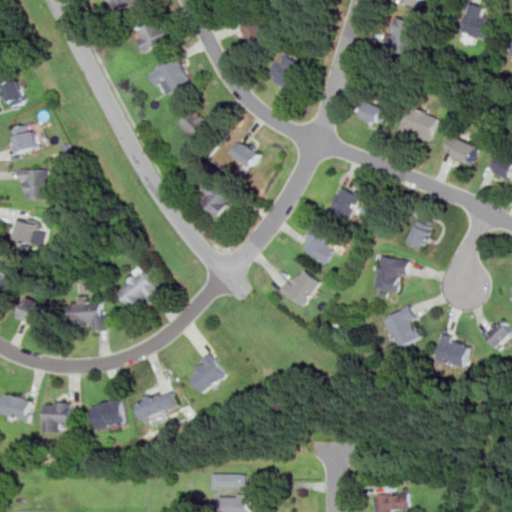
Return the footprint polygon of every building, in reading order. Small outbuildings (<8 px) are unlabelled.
[(113,0),(115,9),(145,2),(144,0),(113,0)] [(502,19),(487,15),(489,6),(473,2),(465,32),(496,41),(502,19)] [(422,21),(396,15),(390,45),(416,50),(422,21)] [(273,35),(263,17),(244,27),(254,46),(273,35)] [(146,50),(172,40),(163,19),(137,29),(146,50)] [(272,74),(291,88),(307,65),(288,51),(272,74)] [(195,81),(181,55),(153,71),(167,96),(195,81)] [(31,102),(24,78),(6,84),(13,107),(31,102)] [(365,116),(388,124),(394,108),(370,100),(365,116)] [(442,114),(411,106),(405,132),(436,139),(442,114)] [(200,140),(216,124),(198,107),(183,123),(200,140)] [(15,128),(22,152),(44,145),(36,121),(15,128)] [(475,163),(482,144),(456,134),(449,153),(475,163)] [(265,151),(245,138),(235,152),(256,166),(265,151)] [(496,171),(511,177),(511,154),(505,151),(496,171)] [(53,197),(53,168),(26,168),(26,197),(53,197)] [(236,195),(214,177),(204,189),(211,194),(205,202),(221,215),(236,195)] [(334,212),(353,221),(366,193),(346,185),(334,212)] [(37,242),(42,222),(21,216),(16,236),(37,242)] [(412,239),(427,246),(438,226),(423,218),(412,239)] [(333,245),(337,234),(317,226),(307,250),(332,259),(337,246),(333,245)] [(413,259),(383,254),(377,286),(399,290),(402,277),(410,279),(413,259)] [(0,296),(17,288),(4,262),(0,263),(0,296)] [(326,282),(305,265),(287,289),(307,305),(326,282)] [(121,288),(138,311),(164,291),(146,268),(121,288)] [(45,326),(54,306),(32,296),(22,316),(45,326)] [(76,323),(96,321),(97,330),(112,328),(109,300),(93,301),(92,296),(74,298),(76,323)] [(388,317),(401,346),(427,335),(414,306),(388,317)] [(511,338),(511,322),(507,316),(488,332),(500,347),(511,338)] [(468,368),(475,344),(446,335),(439,359),(468,368)] [(207,392),(231,372),(214,353),(191,372),(207,392)] [(148,419),(182,404),(174,386),(140,401),(148,419)] [(36,398),(8,391),(3,413),(31,420),(36,398)] [(100,427),(129,421),(123,394),(94,400),(100,427)] [(48,430),(65,430),(65,421),(73,421),(73,401),(48,401),(48,430)] [(248,472),(216,472),(216,486),(248,486),(248,472)] [(390,511),(414,508),(411,489),(376,494),(378,511),(390,511)] [(257,511),(257,492),(228,492),(228,511),(257,511)]
